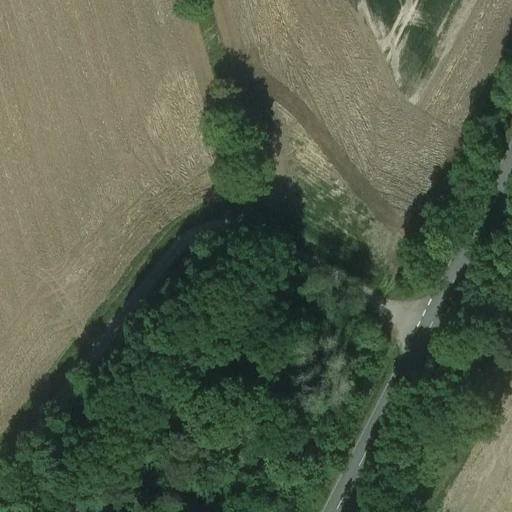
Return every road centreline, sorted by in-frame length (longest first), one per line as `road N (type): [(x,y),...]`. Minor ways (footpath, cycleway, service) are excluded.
road 1 (unclassified): [(426,333),(263,224),(213,220),(169,253),(0,482)]
road 2 (secondary): [(335,511),(426,333)]
road 3 (secondary): [(426,333),(511,166)]
